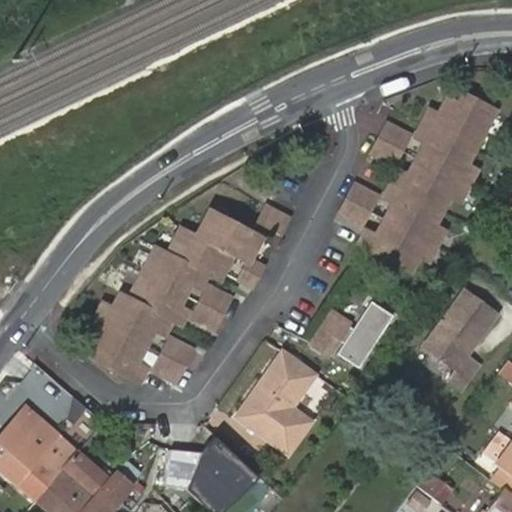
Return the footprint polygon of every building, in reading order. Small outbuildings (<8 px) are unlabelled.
[(424,126),(429,129),(475,153),(494,117),(474,105),(476,101),(465,95),(460,105),(449,100),(441,115),(437,113),(432,111),(424,126)] [(497,112),(476,101),(474,105),(494,117),(497,112)] [(388,123),(379,140),(404,153),(412,136),(388,123)] [(416,140),(422,143),(426,145),(418,161),(469,188),(477,172),(467,168),(475,153),(429,129),(424,126),(416,140)] [(404,153),(379,140),(371,156),(395,168),(404,153)] [(410,176),(405,173),(400,170),(392,185),(398,188),(443,212),(451,198),(462,203),(469,188),(418,161),(410,176)] [(356,185),(348,200),(372,213),(381,197),(356,185)] [(384,199),(390,202),(395,204),(386,220),(438,248),(447,231),(436,226),(443,212),(398,188),(392,185),(384,199)] [(372,213),(348,200),(340,215),(363,227),(372,213)] [(260,224),(283,236),(291,219),(268,206),(260,224)] [(199,235),(228,252),(238,257),(249,264),(240,280),(256,288),(266,267),(252,260),(259,248),(250,243),(255,232),(212,209),(199,235)] [(372,252),(377,255),(411,273),(419,258),(430,263),(438,248),(386,220),(382,226),(377,234),(369,230),(359,245),(372,252)] [(171,252),(211,274),(225,280),(232,267),(222,262),(228,252),(199,235),(184,228),(171,252)] [(265,238),(255,232),(250,243),(259,248),(265,238)] [(159,246),(148,268),(146,272),(132,297),(176,321),(184,325),(192,310),(183,305),(189,294),(193,288),(195,285),(202,290),(211,274),(171,252),(159,246)] [(238,257),(228,252),(222,262),(232,267),(238,257)] [(377,255),(372,252),(355,280),(365,281),(377,255)] [(212,284),(207,294),(202,302),(226,315),(231,305),(234,298),(212,284)] [(466,356),(495,315),(464,291),(423,347),(453,370),(445,381),(459,390),(477,365),(466,356)] [(176,321),(132,297),(124,292),(117,306),(107,301),(98,316),(150,344),(159,330),(168,334),(176,321)] [(369,301),(335,353),(357,367),(391,316),(369,301)] [(217,332),(226,315),(202,302),(193,319),(217,332)] [(332,312),(311,341),(328,353),(349,323),(332,312)] [(141,361),(150,344),(98,316),(89,334),(98,340),(90,354),(91,355),(143,382),(151,366),(141,361)] [(164,352),(187,365),(195,348),(173,335),(164,352)] [(155,370),(164,352),(150,344),(141,361),(151,366),(143,382),(144,382),(160,384),(178,383),(178,382),(155,370)] [(265,422),(286,437),(295,443),(298,438),(312,420),(293,407),(306,389),(317,374),(283,350),(258,384),(236,414),(258,431),(265,422)] [(178,382),(187,365),(164,352),(155,370),(178,382)] [(511,370),(503,363),(494,376),(511,389),(511,370)] [(108,479),(21,405),(0,429),(0,470),(48,511),(109,511),(132,487),(114,472),(108,479)] [(295,443),(286,437),(265,422),(258,431),(263,435),(287,453),(295,443)] [(176,450),(152,474),(190,511),(214,511),(248,479),(204,436),(183,457),(176,450)] [(489,482),(499,490),(511,499),(511,444),(509,442),(491,466),(498,470),(489,482)] [(425,471),(413,487),(436,504),(449,488),(425,471)] [(480,511),(511,511),(511,499),(499,490),(482,511),(481,511),(480,511)]
